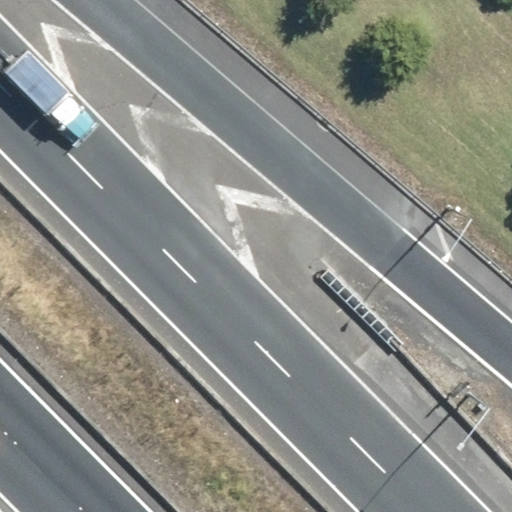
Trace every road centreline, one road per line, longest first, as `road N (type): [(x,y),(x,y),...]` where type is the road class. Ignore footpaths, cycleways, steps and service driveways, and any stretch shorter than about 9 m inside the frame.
road 1 (motorway): [(71,0),(511,376)]
road 2 (motorway): [(0,126),(388,511)]
